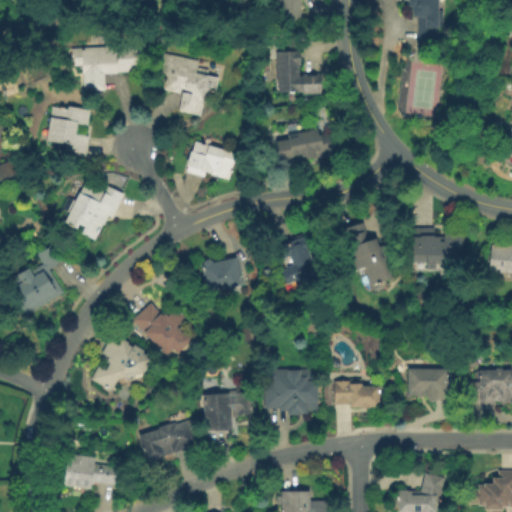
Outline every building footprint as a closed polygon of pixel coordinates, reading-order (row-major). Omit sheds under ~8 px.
[(302,0),(303,26),(276,26),(275,0),(302,0)] [(438,0),(438,42),(418,42),(418,17),(413,17),(413,14),(412,14),(412,7),(408,7),(409,3),(407,2),(407,0),(438,0)] [(277,52),(283,51),(283,37),(297,36),(298,51),(301,51),(301,65),(299,65),(299,76),(301,76),(301,74),(322,73),(322,94),(301,95),(301,92),(278,93),(277,52)] [(149,71),(104,73),(105,91),(83,91),(82,48),(148,45),(149,71)] [(201,116),(179,111),(183,92),(191,94),(191,92),(185,90),(185,89),(181,88),(180,94),(162,90),(165,74),(159,73),(164,53),(199,60),(197,67),(209,69),(208,76),(218,78),(215,95),(206,93),(201,116)] [(90,110),(88,125),(77,123),(75,134),(89,136),(86,154),(65,151),(66,144),(47,141),(52,106),(68,109),(68,106),(90,110)] [(286,124),(298,122),(299,132),(309,131),(309,129),(319,128),(320,134),(329,132),(334,156),(306,161),(305,157),(289,160),(290,161),(281,163),(281,161),(279,162),(275,141),(288,139),(286,124)] [(195,141),(236,153),(229,180),(217,177),(218,175),(206,172),(205,177),(186,172),(195,141)] [(0,187),(0,165),(14,160),(21,179),(0,187)] [(85,181),(103,190),(106,185),(124,195),(113,218),(108,216),(95,240),(81,233),(84,227),(80,225),(77,230),(64,223),(70,212),(62,209),(68,197),(76,200),(85,181)] [(343,229),(363,222),(369,240),(376,238),(379,246),(386,244),(396,277),(371,285),(365,267),(356,270),(343,229)] [(412,228),(434,228),(434,237),(444,237),(444,232),(462,232),(462,247),(458,246),(458,261),(444,261),(444,263),(443,263),(443,265),(436,264),(436,270),(426,270),(426,262),(412,262),(412,228)] [(280,245),(295,240),(294,238),(303,235),(320,280),(301,287),(298,280),(286,285),(281,271),(284,270),(284,269),(287,268),(286,266),(293,264),(290,257),(285,259),(280,245)] [(58,241),(69,258),(50,269),(64,292),(26,316),(16,298),(14,298),(12,293),(13,289),(16,287),(15,286),(22,282),(17,275),(29,267),(32,271),(43,264),(37,254),(58,241)] [(490,244),(500,245),(501,243),(511,243),(511,272),(488,270),(490,244)] [(208,293),(201,264),(204,259),(210,257),(213,259),(238,254),(245,285),(208,293)] [(151,302),(161,313),(165,310),(169,315),(177,308),(186,318),(177,326),(184,334),(186,334),(190,338),(190,343),(178,353),(174,349),(165,357),(132,319),(151,302)] [(112,392),(90,380),(98,366),(106,370),(109,363),(106,362),(109,358),(102,354),(112,334),(121,340),(122,338),(130,342),(128,344),(132,346),(133,344),(145,350),(143,353),(153,359),(146,372),(135,375),(136,379),(126,381),(125,378),(118,380),(112,392)] [(455,379),(454,398),(437,398),(437,400),(426,400),(426,396),(408,396),(408,368),(447,369),(447,379),(455,379)] [(496,370),(497,368),(501,368),(503,370),(511,370),(511,403),(509,403),(509,401),(494,401),(494,403),(469,404),(469,381),(479,381),(479,370),(496,370)] [(370,407),(370,408),(360,408),(360,407),(350,407),(350,404),(334,405),(334,382),(350,381),(350,379),(362,378),(362,386),(380,385),(381,407),(370,407)] [(265,382),(318,382),(318,410),(308,410),(308,411),(302,411),(302,413),(299,413),(299,415),(291,415),(291,413),(289,413),(289,410),(280,410),(280,407),(265,407),(265,382)] [(203,394),(227,393),(227,391),(240,390),(240,392),(250,391),(251,402),(253,401),(254,414),(239,415),(239,417),(233,418),(233,429),(205,431),(203,394)] [(191,419),(198,442),(188,445),(189,448),(167,455),(167,453),(164,454),(165,457),(154,461),(153,458),(146,460),(138,436),(158,429),(157,427),(175,422),(176,424),(191,419)] [(68,453),(95,457),(95,464),(118,467),(116,486),(92,483),(92,489),(63,486),(68,453)] [(511,507),(502,507),(502,510),(484,510),(484,505),(477,505),(477,503),(468,503),(468,488),(478,488),(478,484),(493,484),(493,477),(498,477),(498,470),(511,470),(511,507)] [(420,491),(425,473),(446,478),(441,496),(442,496),(442,505),(437,505),(437,511),(396,511),(396,490),(420,491)] [(281,511),(282,490),(310,491),(310,500),(327,501),(327,511),(281,511)]
